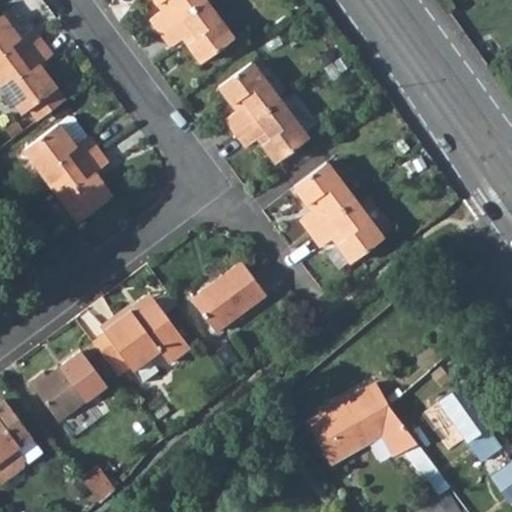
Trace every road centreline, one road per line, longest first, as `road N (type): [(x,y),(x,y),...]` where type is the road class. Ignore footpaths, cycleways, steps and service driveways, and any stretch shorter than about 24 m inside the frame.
road 1 (residential): [(69,0),(168,133),(184,182),(159,220),(0,339)]
road 2 (secondary): [(335,0),(511,237)]
road 3 (secondary): [(511,138),(406,0)]
